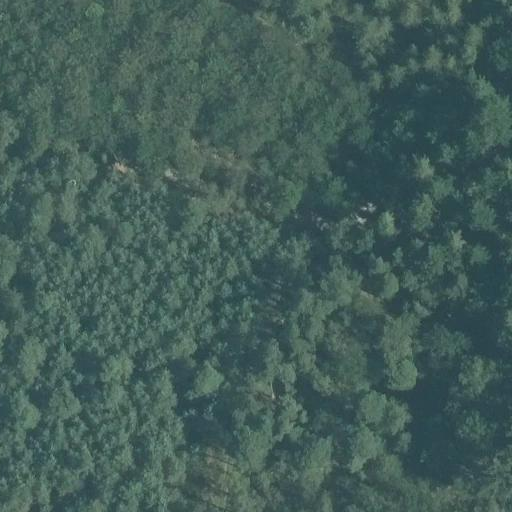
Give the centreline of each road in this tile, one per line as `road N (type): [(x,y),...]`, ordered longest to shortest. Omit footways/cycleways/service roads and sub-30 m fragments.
road 1 (track): [(511,54),(349,225),(257,346),(222,511)]
road 2 (track): [(0,111),(321,227),(349,225)]
road 3 (track): [(185,0),(437,132)]
